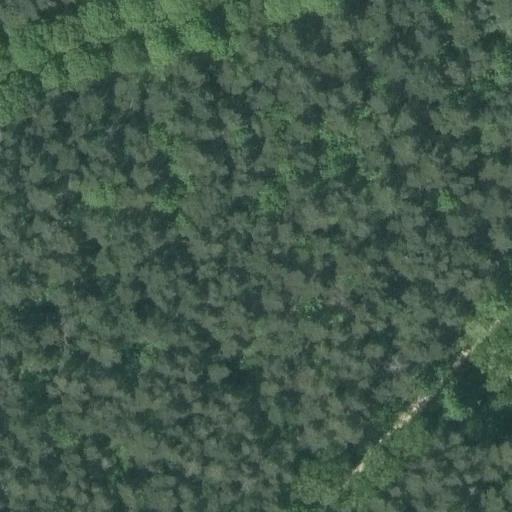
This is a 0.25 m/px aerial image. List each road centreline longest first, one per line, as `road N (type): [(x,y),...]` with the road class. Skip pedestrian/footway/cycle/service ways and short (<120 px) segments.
road 1 (track): [(334,511),(511,322)]
road 2 (track): [(185,0),(0,77)]
